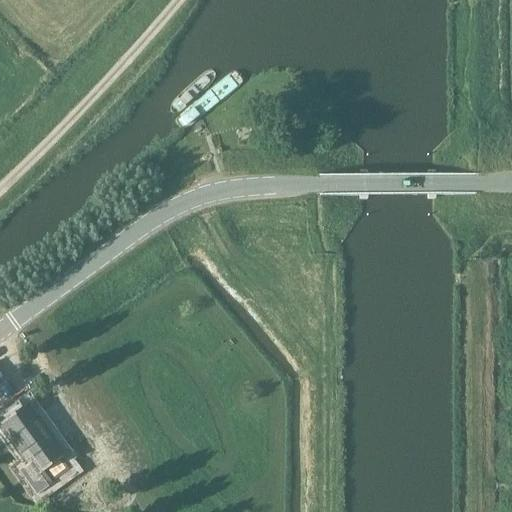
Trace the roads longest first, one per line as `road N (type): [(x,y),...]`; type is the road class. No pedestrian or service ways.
road 1 (tertiary): [(0,330),(171,209),(213,193),(511,185)]
road 2 (track): [(0,189),(178,0)]
